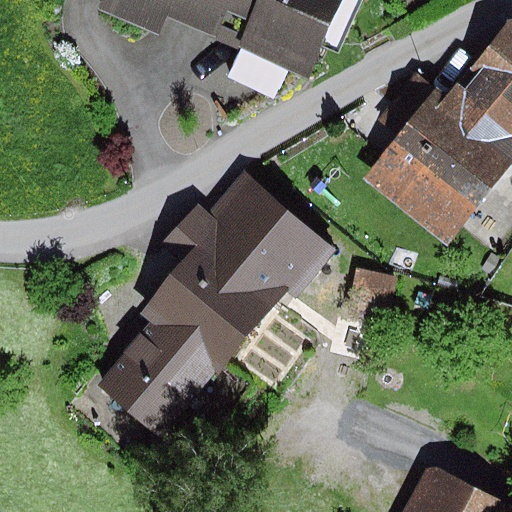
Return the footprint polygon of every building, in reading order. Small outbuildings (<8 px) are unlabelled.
[(347,0),(112,0),(106,14),(307,96),(347,0)] [(432,88),(369,169),(496,267),(511,244),(511,40),(460,109),(432,88)] [(327,257),(244,183),(181,253),(201,262),(86,389),(154,450),(327,257)] [(399,277),(356,268),(345,320),(388,329),(399,277)] [(511,511),(431,469),(408,511),(511,511)]
